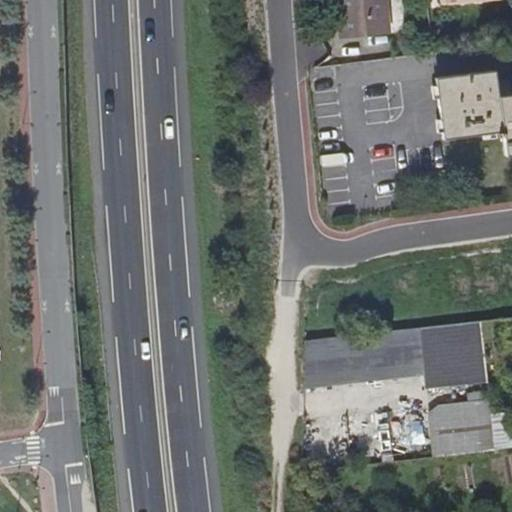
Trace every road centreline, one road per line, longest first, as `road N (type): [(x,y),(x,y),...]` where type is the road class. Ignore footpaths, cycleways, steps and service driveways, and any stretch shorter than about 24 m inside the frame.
road 1 (primary): [(197,511),(158,0)]
road 2 (primary): [(117,0),(155,511)]
road 3 (residential): [(65,445),(42,0)]
road 4 (track): [(300,247),(286,511)]
road 5 (residential): [(278,0),(300,247)]
road 6 (residential): [(511,222),(346,249),(300,247)]
